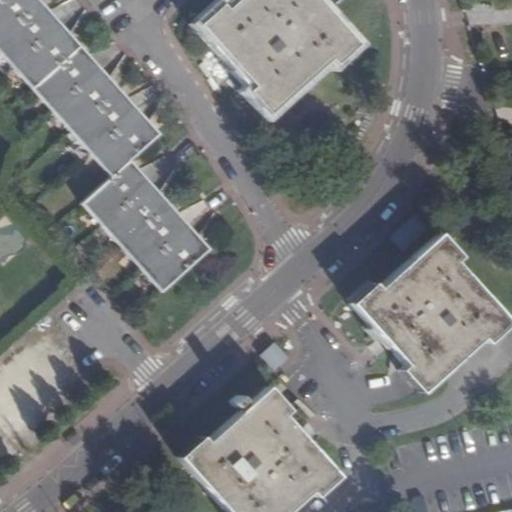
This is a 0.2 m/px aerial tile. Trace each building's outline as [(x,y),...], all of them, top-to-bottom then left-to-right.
[(0,0),(0,55),(109,178),(81,204),(158,291),(203,251),(126,163),(156,135),(35,0),(0,0)] [(218,7),(195,28),(250,89),(244,95),(263,115),(325,60),(330,66),(353,46),(312,0),(235,0),(222,12),(218,7)] [(371,286),(349,305),(403,366),(396,372),(419,395),(479,339),(485,345),(505,327),(452,268),(460,261),(439,237),(377,292),(371,286)] [(273,343),(259,356),(273,371),(287,357),(273,343)] [(285,414),(264,392),(203,445),(198,440),(177,460),(224,511),(286,511),(307,494),(312,500),(335,479),(280,420),(285,414)]
